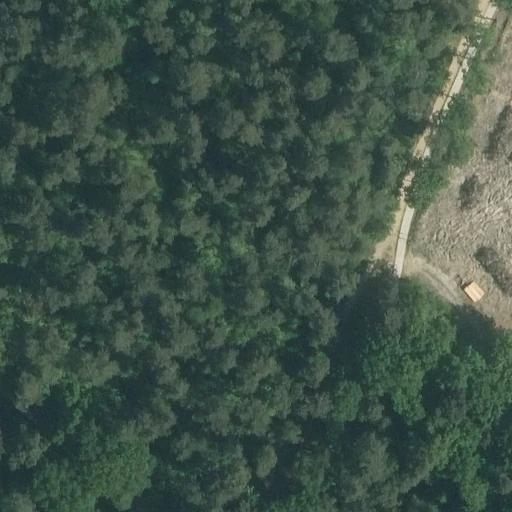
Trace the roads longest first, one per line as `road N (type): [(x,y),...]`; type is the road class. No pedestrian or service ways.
road 1 (track): [(480,0),(252,511)]
road 2 (track): [(319,355),(360,375),(511,504)]
road 3 (unclassified): [(143,511),(0,377)]
